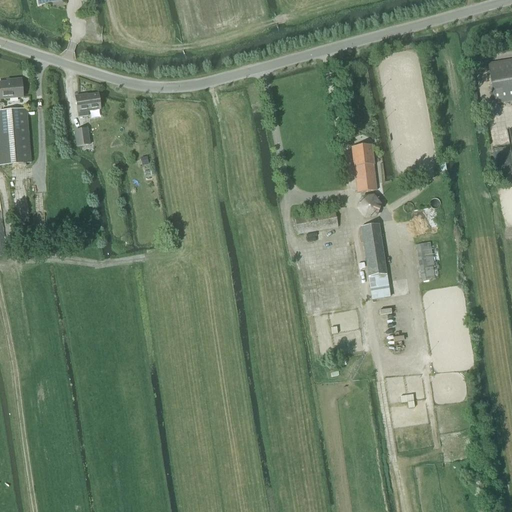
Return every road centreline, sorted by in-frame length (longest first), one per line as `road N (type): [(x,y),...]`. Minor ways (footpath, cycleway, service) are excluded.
road 1 (unclassified): [(511,1),(166,89),(0,43)]
road 2 (track): [(326,52),(403,511)]
road 3 (track): [(0,299),(36,511)]
road 4 (unknown): [(267,68),(287,185),(315,197),(350,194)]
road 5 (track): [(246,239),(211,83)]
